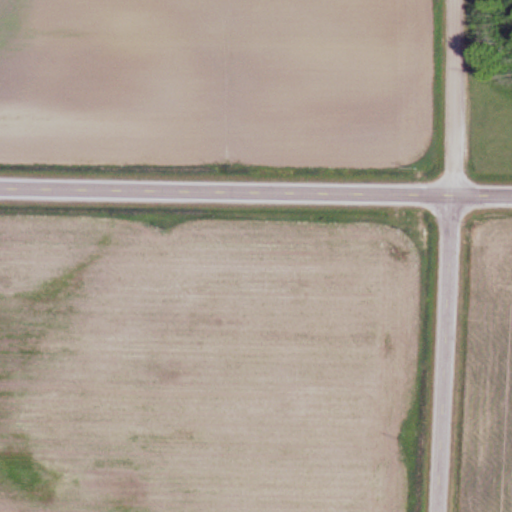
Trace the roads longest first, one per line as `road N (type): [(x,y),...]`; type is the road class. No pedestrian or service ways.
road 1 (residential): [(438,511),(453,0)]
road 2 (tertiary): [(511,197),(0,191)]
